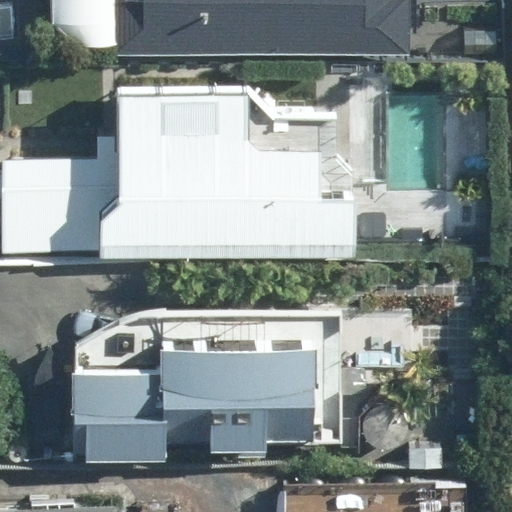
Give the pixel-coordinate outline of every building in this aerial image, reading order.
[(112,0),(112,50),(405,52),(404,0),(112,0)] [(12,145),(11,226),(357,230),(358,159),(334,138),(332,93),(277,95),(253,66),(122,64),(121,147),(12,145)] [(310,339),(156,340),(156,363),(69,365),(69,449),(82,449),(82,455),(162,454),(162,436),(206,436),(206,441),(261,441),(261,432),(310,433),(310,339)] [(311,486),(310,511),(482,511),(483,491),(311,486)] [(112,511),(112,500),(0,502),(0,511),(112,511)]
